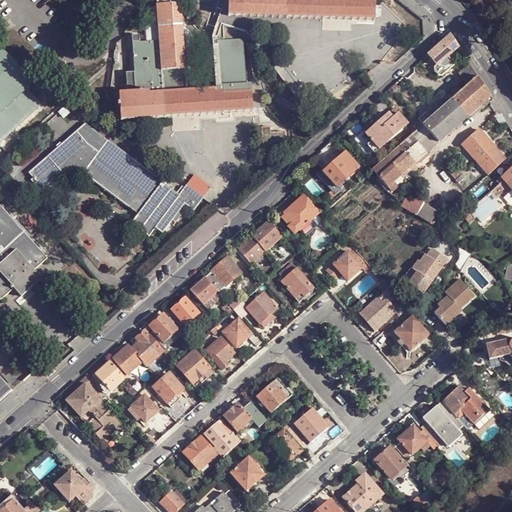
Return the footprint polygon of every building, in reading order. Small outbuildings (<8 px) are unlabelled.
[(374,21),(375,0),(227,0),(228,16),(374,21)] [(128,93),(118,93),(119,104),(117,104),(117,107),(110,108),(112,121),(119,121),(118,107),(119,107),(120,120),(251,111),(249,84),(245,85),(241,39),(224,40),(217,41),(220,89),(219,89),(206,90),(186,91),(180,3),(155,4),(155,12),(152,12),(152,27),(144,27),(145,42),(140,43),(140,35),(132,35),(134,72),(127,73),(128,93)] [(248,21),(242,26),(269,62),(275,57),(248,21)] [(429,55),(437,65),(438,65),(449,56),(459,47),(451,35),(429,55)] [(202,42),(206,90),(219,89),(215,41),(202,42)] [(0,145),(0,146),(42,105),(29,91),(30,90),(29,89),(28,90),(27,89),(32,83),(0,49),(0,145)] [(449,56),(438,65),(437,65),(435,67),(435,70),(439,75),(443,75),(456,64),(449,56)] [(478,76),(470,64),(459,73),(468,85),(478,76)] [(407,80),(404,76),(392,88),(395,91),(407,80)] [(491,97),(478,76),(468,85),(451,100),(467,118),(491,97)] [(451,100),(431,117),(424,124),(423,125),(439,143),(467,118),(451,100)] [(65,107),(58,112),(63,119),(70,114),(65,107)] [(394,109),(366,134),(372,141),(378,147),(385,141),(387,143),(408,124),(394,109)] [(419,119),(424,124),(431,117),(427,112),(419,119)] [(498,114),(496,116),(502,125),(508,121),(503,114),(501,114),(498,114)] [(423,125),(400,146),(415,163),(418,161),(419,160),(427,153),(439,143),(423,125)] [(262,152),(285,150),(284,132),(269,133),(269,127),(260,128),(262,152)] [(481,129),(463,144),(489,175),(506,159),(481,129)] [(150,239),(157,229),(164,234),(174,220),(186,205),(189,208),(195,212),(205,199),(188,186),(186,188),(184,186),(178,194),(166,185),(167,184),(109,140),(100,153),(88,144),(77,132),(31,174),(39,183),(37,185),(43,192),(53,182),(64,173),(71,181),(82,171),(85,172),(84,174),(139,216),(132,225),(150,239)] [(374,154),(380,150),(378,147),(372,141),(367,145),(374,154)] [(387,143),(385,141),(378,147),(380,150),(387,143)] [(403,174),(415,163),(400,146),(386,158),(401,176),(403,174)] [(360,168),(346,152),(341,157),(339,159),(335,163),(323,173),(336,189),(350,176),(351,177),(355,174),(354,173),(360,168)] [(429,155),(427,153),(419,160),(421,162),(429,155)] [(401,176),(386,158),(374,168),(372,170),(387,188),(393,183),(401,176)] [(317,176),(323,173),(335,163),(333,161),(331,162),(317,176)] [(403,174),(405,176),(417,165),(415,163),(403,174)] [(449,170),(456,179),(466,170),(460,164),(454,169),(452,167),(449,170)] [(511,181),(511,168),(503,176),(505,180),(509,184),(511,181)] [(323,173),(317,176),(332,194),(336,189),(323,173)] [(462,175),(457,180),(467,192),(473,187),(462,175)] [(501,191),(509,184),(505,180),(498,187),(501,191)] [(56,185),(53,182),(43,192),(46,195),(56,185)] [(392,193),(393,192),(398,188),(393,183),(387,188),(392,193)] [(497,199),(503,193),(501,191),(498,187),(494,189),(487,196),(478,204),(463,217),(469,224),(477,217),(482,223),(502,205),(497,199)] [(304,197),(285,214),(286,215),(294,224),(290,227),(289,228),(295,234),(299,231),(300,231),(301,230),(312,220),(319,214),(304,197)] [(413,214),(414,214),(419,210),(423,206),(425,202),(416,197),(416,199),(413,201),(410,201),(406,199),(404,202),(401,206),(413,214)] [(174,220),(178,224),(189,208),(186,205),(174,220)] [(0,206),(0,298),(1,300),(15,289),(23,298),(43,279),(42,278),(29,289),(22,282),(35,270),(49,259),(1,206),(0,206)] [(431,210),(423,206),(419,210),(414,214),(430,223),(436,215),(431,210)] [(290,227),(294,224),(286,215),(282,218),(290,227)] [(315,223),(312,220),(301,230),(304,233),(315,223)] [(268,222),(253,236),(266,251),(282,237),(268,222)] [(252,263),(266,251),(253,236),(239,248),(252,263)] [(352,248),(347,253),(362,269),(364,268),(366,270),(370,267),(368,265),(368,264),(363,259),(352,248)] [(418,262),(412,270),(417,274),(408,285),(423,295),(431,284),(429,283),(437,271),(439,273),(447,260),(432,249),(427,256),(425,255),(420,263),(418,262)] [(266,251),(252,263),(254,265),(268,253),(266,251)] [(297,254),(293,251),(287,256),(290,260),(297,254)] [(347,253),(333,266),(326,272),(332,278),(338,273),(340,275),(341,276),(342,276),(348,283),(362,269),(347,253)] [(228,257),(212,271),(212,272),(206,278),(218,292),(219,293),(223,290),(229,285),(242,273),(228,257)] [(280,275),(284,280),(296,269),(292,264),(280,275)] [(269,279),(277,272),(272,267),(264,273),(269,279)] [(315,289),(296,269),(284,280),(282,282),(296,299),(302,293),(306,297),(315,289)] [(412,270),(410,269),(402,281),(408,285),(417,274),(412,270)] [(22,282),(29,289),(42,278),(35,270),(22,282)] [(439,273),(437,271),(429,283),(431,284),(439,273)] [(338,273),(332,278),(334,281),(340,275),(338,273)] [(214,296),(218,292),(206,278),(205,277),(190,291),(203,305),(207,310),(218,300),(214,296)] [(473,295),(458,279),(443,293),(446,296),(437,305),(439,308),(434,313),(445,325),(459,313),(457,311),(459,309),(473,295)] [(392,290),(383,281),(377,287),(385,295),(392,290)] [(264,293),(247,308),(261,324),(278,309),(264,293)] [(300,303),(306,297),(302,293),(296,299),(300,303)] [(236,296),(228,303),(234,310),(243,303),(236,296)] [(359,315),(366,323),(375,332),(394,314),(397,311),(395,309),(387,299),(383,303),(378,298),(359,315)] [(172,310),(185,326),(190,322),(199,314),(186,299),(180,304),(178,302),(171,308),(173,310),(172,310)] [(247,306),(243,302),(243,303),(234,310),(242,319),(248,313),(244,309),(247,306)] [(402,302),(395,309),(397,311),(394,314),(398,319),(409,309),(402,302)] [(150,327),(165,343),(167,341),(176,332),(178,331),(164,315),(150,327)] [(413,317),(394,333),(401,340),(405,345),(411,352),(430,335),(413,317)] [(251,335),(238,320),(223,333),(237,348),(240,348),(243,346),(243,342),(251,335)] [(195,327),(190,322),(185,326),(190,331),(195,327)] [(137,339),(140,342),(137,345),(132,349),(143,362),(148,367),(164,352),(145,331),(137,339)] [(179,335),(176,332),(167,341),(169,344),(179,335)] [(262,342),(255,334),(250,338),(257,347),(262,342)] [(235,354),(221,338),(206,352),(222,370),(229,364),(226,361),(235,354)] [(511,339),(487,346),(491,360),(503,357),(511,366),(511,339)] [(204,346),(199,341),(196,344),(200,350),(204,346)] [(128,376),(143,362),(132,349),(129,345),(113,360),(128,376)] [(179,355),(181,357),(192,348),(189,345),(179,355)] [(193,385),(200,379),(211,370),(196,352),(178,367),(193,385)] [(111,363),(96,376),(107,388),(111,393),(126,379),(111,363)] [(214,373),(211,370),(200,379),(203,383),(214,373)] [(154,382),(158,379),(153,373),(149,376),(154,382)] [(154,388),(168,404),(171,408),(182,398),(179,394),(184,390),(170,374),(154,388)] [(90,379),(102,392),(104,390),(105,389),(93,377),(90,379)] [(271,414),(292,395),(291,395),(287,389),(289,387),(280,377),(257,397),(271,414)] [(0,402),(12,392),(0,378),(0,402)] [(289,387),(294,393),(303,385),(298,379),(289,387)] [(67,402),(105,444),(114,437),(110,433),(121,423),(110,411),(109,411),(100,401),(101,400),(87,384),(67,402)] [(135,399),(139,395),(131,386),(127,389),(135,399)] [(445,404),(458,419),(464,413),(475,425),(490,410),(470,388),(466,392),(460,386),(454,391),(457,394),(456,394),(453,396),(450,398),(450,400),(445,404)] [(450,398),(453,396),(456,394),(457,394),(454,391),(443,402),(445,404),(450,400),(450,398)] [(146,396),(132,408),(129,411),(135,418),(137,417),(139,420),(141,418),(146,423),(159,412),(146,396)] [(243,409),(246,414),(254,406),(251,402),(243,409)] [(237,431),(251,420),(246,414),(243,409),(239,404),(224,417),(237,431)] [(423,418),(441,439),(441,438),(449,432),(457,425),(439,405),(423,418)] [(268,421),(254,406),(246,414),(251,420),(259,428),(268,421)] [(304,417),(294,425),(310,442),(311,443),(322,434),(320,432),(323,430),(324,431),(329,427),(313,409),(310,411),(304,417)] [(205,434),(216,447),(215,449),(219,453),(223,458),(241,442),(233,432),(233,433),(222,419),(205,434)] [(414,427),(412,425),(397,438),(399,440),(414,427)] [(424,431),(422,428),(420,429),(415,425),(414,427),(420,434),(424,431)] [(414,427),(399,440),(401,442),(411,454),(412,455),(426,442),(427,441),(420,434),(414,427)] [(289,462),(302,451),(284,431),(271,442),(289,462)] [(424,431),(420,434),(427,441),(426,442),(429,446),(433,442),(424,431)] [(452,436),(449,432),(441,438),(445,443),(452,436)] [(199,471),(217,455),(212,449),(201,438),(184,453),(199,471)] [(408,457),(411,454),(401,442),(396,447),(406,458),(408,457)] [(403,470),(406,466),(390,448),(375,461),(391,479),(398,473),(403,470)] [(240,453),(228,464),(231,467),(243,457),(240,453)] [(221,460),(217,455),(199,471),(203,476),(221,460)] [(250,459),(248,460),(257,469),(259,467),(250,459)] [(246,491),(263,476),(257,469),(248,460),(245,462),(237,469),(231,474),(246,491)] [(237,469),(245,462),(244,460),(239,465),(238,463),(234,466),(237,469)] [(436,476),(441,482),(448,475),(443,469),(436,476)] [(86,487),(71,470),(54,485),(69,502),(86,487)] [(403,470),(398,473),(402,478),(407,474),(403,470)] [(21,487),(0,505),(3,509),(0,511),(25,511),(23,510),(22,508),(31,499),(30,498),(37,492),(33,488),(37,483),(27,473),(17,482),(21,487)] [(365,475),(357,483),(359,485),(374,501),(383,494),(365,475)] [(442,483),(450,477),(448,475),(441,482),(442,483)] [(391,482),(394,486),(400,482),(396,478),(391,482)] [(361,511),(374,501),(359,485),(351,492),(345,496),(344,498),(356,511),(361,511)] [(157,499),(160,502),(172,492),(168,489),(157,499)] [(231,490),(225,495),(238,509),(243,504),(231,490)] [(174,494),(185,505),(188,502),(177,491),(174,494)] [(174,494),(172,492),(160,502),(169,511),(177,511),(185,505),(174,494)] [(234,511),(238,509),(225,495),(223,493),(205,509),(202,506),(196,511),(234,511)] [(340,511),(330,500),(324,505),(321,504),(317,508),(317,511),(314,511),(313,511),(340,511)]
